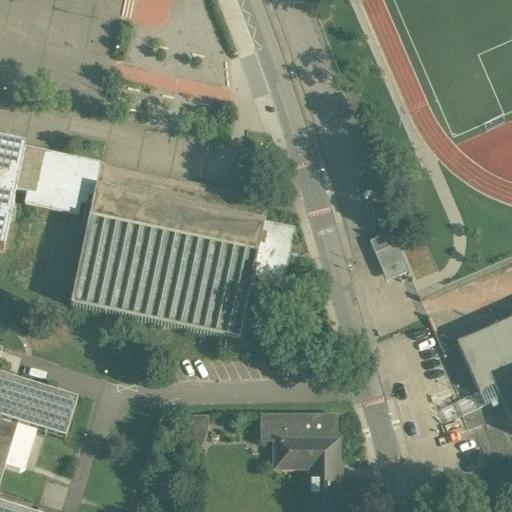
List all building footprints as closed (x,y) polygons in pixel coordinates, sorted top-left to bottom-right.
[(95,190),(0,169),(0,250),(3,252),(16,194),(26,196),(24,208),(78,219),(80,208),(91,210),(95,190)] [(264,226),(95,190),(91,210),(70,310),(239,346),(251,286),(264,226)] [(264,226),(251,286),(282,292),(295,232),(264,226)] [(391,235),(369,244),(374,256),(396,247),(391,235)] [(396,247),(374,256),(381,273),(393,268),(397,279),(408,274),(396,247)] [(511,324),(458,348),(484,408),(499,402),(508,424),(511,422),(511,324)] [(0,423),(18,429),(65,444),(76,405),(0,382),(0,423)] [(208,418),(193,418),(181,456),(189,459),(193,451),(199,454),(205,443),(208,431),(208,418)] [(337,419),(261,418),(261,444),(273,442),(289,442),(289,462),(311,467),(310,511),(338,511),(338,483),(340,483),(340,466),(338,466),(338,443),(337,443),(337,419)] [(6,511),(0,510),(0,487),(18,429),(0,423),(0,511),(6,511)]
